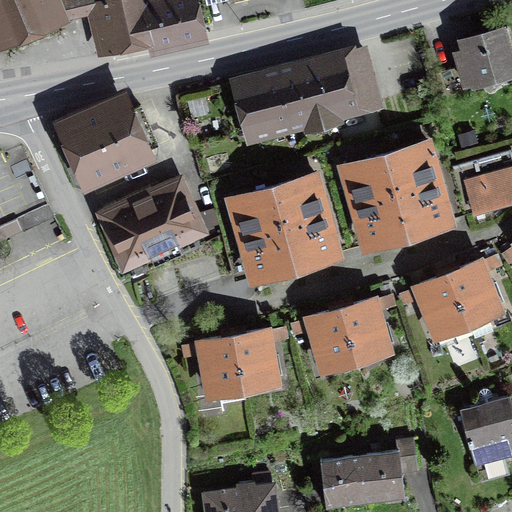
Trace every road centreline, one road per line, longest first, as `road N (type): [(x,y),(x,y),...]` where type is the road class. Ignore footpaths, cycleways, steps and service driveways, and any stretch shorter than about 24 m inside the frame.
road 1 (secondary): [(445,0),(18,100)]
road 2 (unclassified): [(129,322),(18,100)]
road 3 (unclassified): [(171,511),(170,411),(129,322)]
road 4 (residential): [(257,296),(129,322)]
